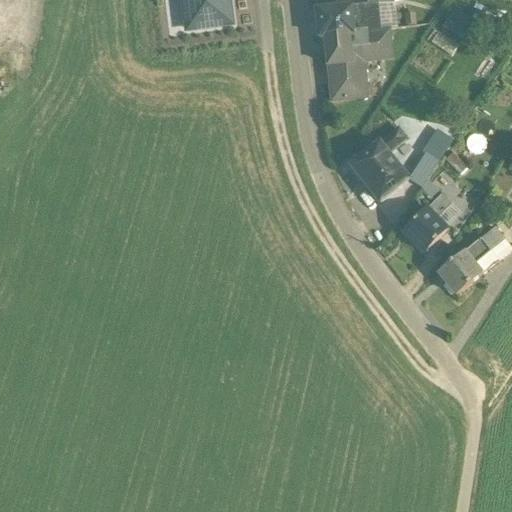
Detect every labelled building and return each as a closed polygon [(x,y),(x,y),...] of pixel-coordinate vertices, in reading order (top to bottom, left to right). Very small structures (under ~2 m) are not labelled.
[(184,0),(189,31),(231,25),(227,0),(184,0)] [(390,5),(378,6),(379,16),(380,27),(392,25),(390,5)] [(378,6),(366,8),(367,17),(379,16),(378,6)] [(354,19),(367,17),(366,8),(353,9),(354,19)] [(353,9),(317,13),(320,38),(325,37),(355,34),(354,19),(353,9)] [(379,16),(367,17),(368,33),(380,32),(380,27),(379,16)] [(353,65),(328,68),(332,103),(368,99),(364,64),(393,61),(390,31),(380,32),(368,33),(360,34),(362,46),(351,48),(353,65)] [(355,34),(325,37),(328,68),(353,65),(351,48),(362,46),(360,34),(355,34)] [(398,131),(352,168),(380,204),(408,182),(407,181),(388,157),(406,142),(398,131)] [(424,157),(407,181),(408,182),(422,191),(438,166),(424,157)] [(464,195),(454,185),(442,197),(451,206),(456,202),(464,195)] [(441,196),(404,234),(424,254),(446,232),(436,221),(451,206),(442,197),(441,196)] [(470,234),(462,242),(465,245),(473,238),(470,234)] [(497,245),(489,235),(480,242),(489,252),(497,245)] [(479,241),(465,254),(464,253),(438,275),(456,297),(483,275),(475,266),(490,254),(489,252),(480,242),(479,241)]
